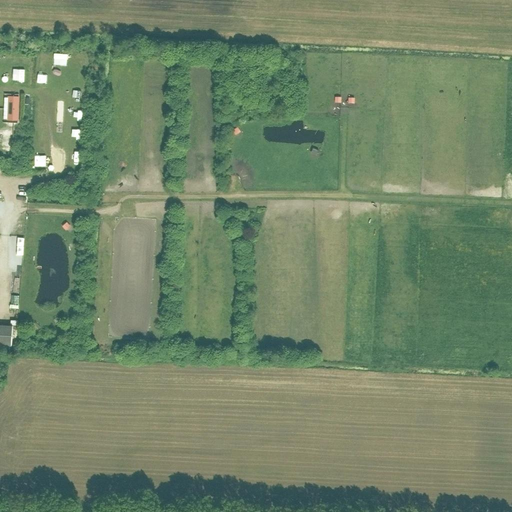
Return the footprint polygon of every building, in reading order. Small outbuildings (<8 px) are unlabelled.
[(55,49),(55,62),(68,62),(68,49),(55,49)] [(74,61),(86,63),(88,53),(76,51),(74,61)] [(8,94),(7,118),(18,119),(18,108),(19,95),(8,94)] [(34,153),(35,162),(45,161),(44,151),(34,153)] [(12,322),(0,321),(0,343),(11,344),(12,322)]
